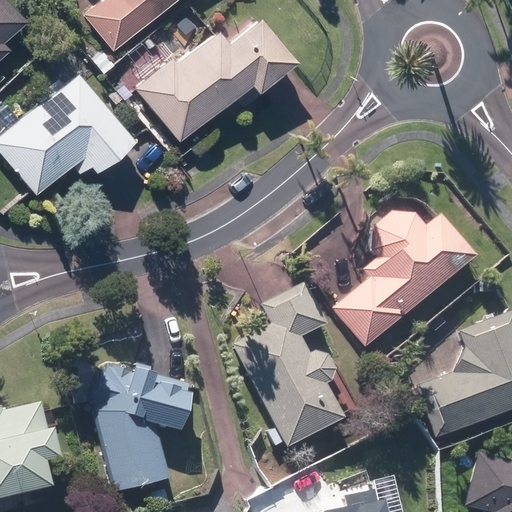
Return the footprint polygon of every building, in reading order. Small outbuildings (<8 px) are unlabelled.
[(0,0),(0,51),(3,48),(0,45),(0,38),(19,21),(0,0)] [(96,0),(78,16),(109,52),(171,0),(96,0)] [(173,142),(226,97),(236,109),(236,110),(258,91),(255,86),(285,61),(248,17),(218,43),(208,31),(170,63),(166,58),(129,89),(173,142)] [(88,59),(98,72),(109,64),(99,50),(88,59)] [(67,72),(14,119),(1,104),(0,104),(0,157),(31,193),(65,163),(73,172),(83,164),(88,170),(126,138),(67,72)] [(328,310),(361,349),(470,257),(435,216),(421,227),(411,216),(385,213),(370,227),(368,251),(373,257),(358,271),(365,279),(328,310)] [(475,293),(489,293),(489,284),(475,284),(475,293)] [(278,443),(282,450),(338,420),(320,385),(325,383),(329,370),(322,356),(308,353),(303,355),(295,338),(319,326),(298,286),(257,308),(266,324),(227,346),(271,429),(262,433),(270,447),(278,443)] [(474,324),(490,319),(486,308),(470,314),(474,324)] [(410,388),(429,440),(511,409),(511,322),(508,313),(454,334),(459,348),(447,374),(410,388)] [(162,482),(149,429),(171,435),(172,432),(182,395),(184,385),(128,370),(127,374),(99,367),(97,373),(92,372),(83,403),(89,404),(88,409),(109,495),(162,482)] [(0,498),(39,490),(33,464),(48,461),(36,406),(0,413),(0,498)] [(511,511),(511,463),(475,454),(461,506),(483,511),(511,511)] [(284,502),(307,489),(299,474),(276,489),(284,502)] [(392,511),(380,491),(355,505),(350,496),(322,511),(392,511)]
